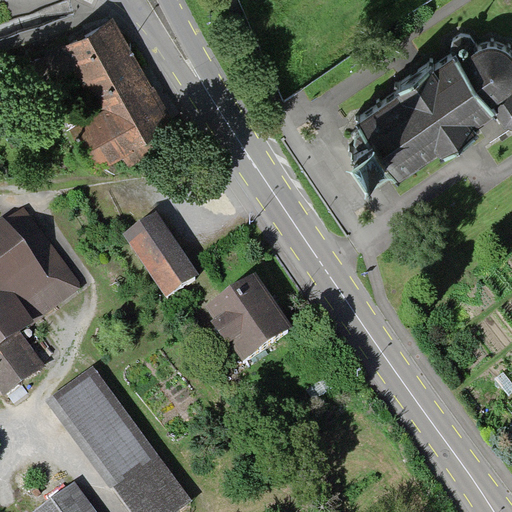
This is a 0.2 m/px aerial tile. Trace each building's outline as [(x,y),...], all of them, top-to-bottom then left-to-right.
[(79,69),(98,102),(145,76),(113,19),(34,63),(47,86),(79,69)] [(476,32),(361,111),(373,131),(353,146),(376,181),(396,168),(407,184),(511,111),(511,44),(497,40),(485,44),(476,32)] [(177,134),(145,76),(98,102),(102,111),(77,125),(101,169),(130,153),(133,159),(177,134)] [(23,206),(6,218),(5,216),(0,219),(0,385),(5,392),(46,363),(22,329),(33,321),(32,320),(79,286),(23,206)] [(200,281),(160,221),(129,242),(169,302),(200,281)] [(292,337),(258,285),(213,314),(247,366),(292,337)] [(186,511),(195,506),(98,374),(55,405),(133,511),(186,511)] [(95,511),(77,487),(42,511),(95,511)]
